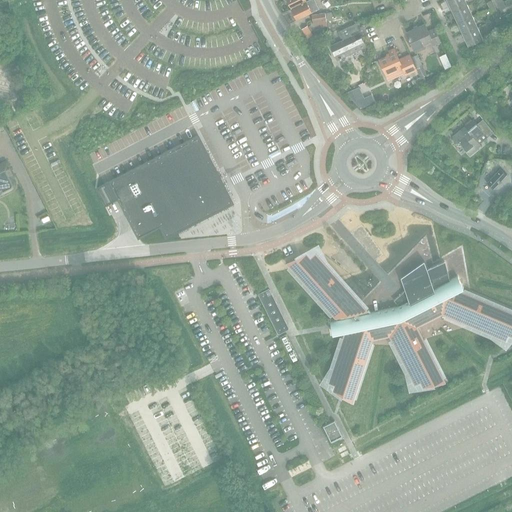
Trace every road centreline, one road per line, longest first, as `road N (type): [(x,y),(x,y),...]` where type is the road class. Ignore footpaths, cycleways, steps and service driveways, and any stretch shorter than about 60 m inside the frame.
road 1 (residential): [(0,266),(229,241),(292,223)]
road 2 (secondary): [(418,117),(511,42)]
